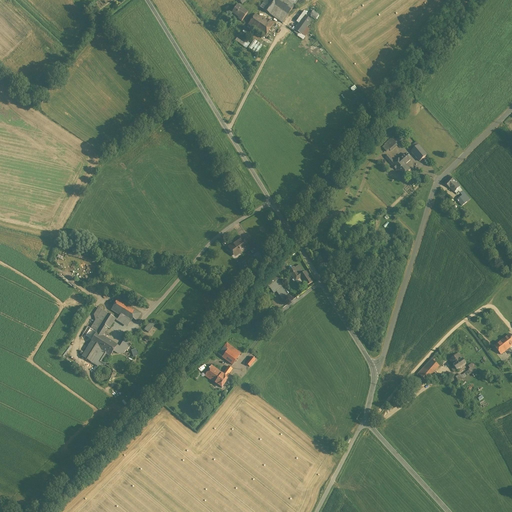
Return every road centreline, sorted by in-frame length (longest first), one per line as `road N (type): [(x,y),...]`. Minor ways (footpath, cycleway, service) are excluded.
road 1 (tertiary): [(146,0),(375,378)]
road 2 (unclassified): [(449,171),(436,187),(375,378)]
road 3 (tertiary): [(447,511),(367,415)]
